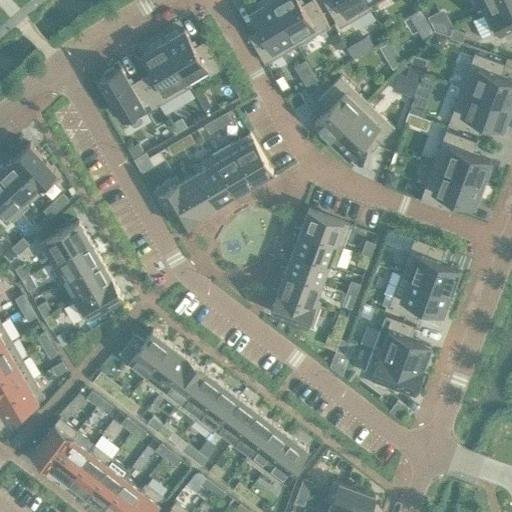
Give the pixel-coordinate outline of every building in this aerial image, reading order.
[(259,7),(252,11),(262,28),(250,35),(266,61),(297,43),(271,0),(269,0),(268,1),(267,0),(264,0),(257,4),(259,7)] [(271,0),(297,43),(328,24),(313,0),(308,0),(301,5),(298,0),(271,0)] [(325,0),(340,25),(371,7),(367,0),(325,0)] [(511,0),(508,0),(491,8),(484,12),(494,32),(504,27),(507,34),(511,31),(511,0)] [(487,0),(491,8),(508,0),(487,0)] [(444,8),(429,16),(436,29),(450,34),(453,25),(444,8)] [(434,29),(422,10),(412,16),(424,35),(434,29)] [(450,37),(462,41),(466,32),(454,27),(450,37)] [(166,39),(164,40),(190,85),(191,85),(187,78),(205,67),(210,74),(222,67),(206,38),(194,45),(184,28),(177,32),(176,29),(164,36),(166,39)] [(444,42),(447,35),(435,31),(431,42),(439,45),(444,42)] [(346,45),(338,32),(332,36),(333,38),(332,39),(337,48),(338,47),(339,49),(346,45)] [(153,69),(142,75),(159,104),(190,85),(164,40),(162,41),(160,39),(149,45),(150,48),(143,52),(153,69)] [(390,41),(380,47),(393,68),(402,62),(390,41)] [(352,45),(347,48),(353,58),(364,52),(361,47),(352,45)] [(505,63),(475,51),(462,84),(462,86),(511,104),(511,102),(511,79),(501,75),(505,63)] [(106,74),(100,78),(126,123),(159,104),(142,75),(131,82),(121,65),(114,69),(113,66),(105,71),(106,74)] [(402,91),(414,95),(422,73),(410,69),(402,91)] [(315,73),(304,80),(307,85),(318,79),(315,73)] [(329,134),(332,137),(367,101),(341,76),(320,98),(329,107),(316,121),(322,127),(320,129),(328,136),(329,134)] [(508,120),(511,110),(511,107),(510,107),(511,104),(462,86),(449,121),(479,132),(484,120),(502,127),(505,119),(508,120)] [(305,101),(299,91),(288,97),(294,108),(305,101)] [(199,101),(204,110),(212,105),(207,96),(199,101)] [(421,115),(425,103),(413,98),(409,110),(421,115)] [(367,101),(332,137),(335,140),(333,141),(341,149),(342,147),(348,153),(362,138),(372,148),(393,126),(367,101)] [(227,110),(216,116),(221,125),(232,118),(227,110)] [(406,122),(427,130),(430,122),(409,114),(406,122)] [(216,116),(204,123),(209,132),(221,125),(216,116)] [(170,124),(175,133),(188,126),(182,117),(170,124)] [(486,180),(491,168),(488,167),(490,159),(472,153),(477,140),(446,128),(433,163),(482,181),(483,179),(486,180)] [(250,131),(231,142),(254,181),(273,170),(250,131)] [(190,132),(179,138),(183,147),(195,140),(190,132)] [(179,138),(167,145),(172,153),(183,147),(179,138)] [(30,142),(13,157),(44,190),(60,175),(30,142)] [(139,142),(129,148),(134,157),(144,151),(139,142)] [(231,142),(212,153),(235,192),(254,181),(231,142)] [(160,149),(149,156),(154,164),(165,158),(160,149)] [(212,153),(193,164),(216,203),(235,192),(212,153)] [(13,157),(0,168),(0,175),(28,205),(29,204),(24,199),(38,186),(43,191),(44,190),(13,157)] [(480,197),(484,185),(481,184),(482,181),(433,163),(420,198),(451,209),(456,197),(474,204),(477,196),(480,197)] [(176,174),(175,175),(198,214),(216,203),(193,164),(196,170),(179,180),(176,174)] [(382,184),(394,188),(397,180),(394,175),(386,172),(382,184)] [(0,175),(0,207),(11,220),(28,205),(0,175)] [(175,175),(155,186),(178,225),(198,214),(175,175)] [(63,191),(53,200),(59,207),(69,198),(63,191)] [(53,200),(43,209),(50,216),(59,207),(53,200)] [(308,207),(300,228),(336,242),(336,243),(343,245),(351,223),(308,207)] [(79,219),(39,242),(51,261),(90,238),(79,219)] [(336,242),(300,228),(293,249),(329,262),(336,243),(336,242)] [(23,236),(13,245),(20,252),(29,243),(23,236)] [(440,260),(445,248),(414,236),(401,272),(450,290),(451,288),(454,289),(459,276),(456,275),(458,267),(440,260)] [(90,238),(51,261),(62,280),(101,257),(90,238)] [(370,254),(375,242),(366,238),(361,251),(370,254)] [(13,245),(4,253),(10,260),(20,252),(13,245)] [(321,282),(329,262),(293,249),(285,269),(321,282)] [(366,266),(370,254),(361,251),(357,263),(366,266)] [(101,257),(62,280),(62,281),(68,277),(78,294),(72,298),(73,299),(112,276),(101,257)] [(24,262),(15,267),(22,278),(30,273),(24,262)] [(314,301),(321,282),(285,269),(278,289),(313,302),(314,301)] [(448,305),(452,293),(449,292),(450,290),(401,272),(392,294),(385,291),(381,302),(389,305),(388,306),(419,318),(424,305),(442,312),(445,304),(448,305)] [(30,273),(22,278),(28,289),(37,284),(30,273)] [(112,276),(73,299),(84,318),(123,295),(112,276)] [(356,295),(360,282),(351,279),(346,291),(356,295)] [(320,304),(314,301),(313,302),(278,289),(270,310),(313,326),(320,304)] [(351,307),(356,295),(346,291),(342,303),(351,307)] [(23,292),(15,297),(21,308),(30,303),(23,292)] [(45,299),(37,304),(44,315),(52,311),(45,299)] [(30,303),(21,308),(28,319),(36,314),(30,303)] [(52,311),(44,315),(50,327),(59,322),(52,311)] [(344,327),(348,315),(339,312),(335,324),(344,327)] [(416,325),(386,314),(373,349),(422,367),(423,365),(426,366),(430,353),(427,352),(430,344),(412,338),(416,325)] [(1,320),(0,319),(0,345),(12,339),(1,320)] [(143,378),(170,341),(153,328),(143,340),(135,334),(120,352),(146,371),(142,377),(143,378)] [(45,329),(37,334),(43,345),(51,340),(45,329)] [(350,340),(340,337),(336,349),(345,352),(350,340)] [(12,339),(0,345),(0,370),(23,357),(12,339)] [(51,340),(43,345),(50,357),(58,352),(51,340)] [(143,378),(160,391),(188,355),(170,341),(143,378)] [(422,367),(373,349),(365,371),(375,375),(372,382),(386,387),(389,380),(414,389),(416,382),(419,383),(422,374),(419,373),(422,367)] [(160,391),(177,404),(205,368),(188,355),(160,391)] [(23,357),(0,370),(0,396),(34,376),(23,357)] [(62,359),(51,366),(56,374),(67,367),(62,359)] [(193,417),(194,417),(222,381),(205,368),(177,404),(178,405),(182,399),(198,411),(193,417)] [(34,376),(0,396),(0,409),(5,418),(45,395),(34,376)] [(194,417),(211,430),(239,394),(222,381),(194,417)] [(113,395),(123,403),(129,396),(119,388),(113,395)] [(86,396),(97,404),(102,396),(92,389),(86,396)] [(216,425),(233,438),(256,407),(239,394),(211,430),(212,431),(216,425)] [(102,396),(97,404),(107,412),(113,404),(102,396)] [(129,396),(123,403),(134,411),(139,404),(129,396)] [(397,401),(389,411),(390,412),(396,415),(403,406),(397,401)] [(245,456),(246,457),(273,420),(256,407),(233,438),(249,450),(245,456)] [(147,422),(158,430),(163,422),(153,414),(147,422)] [(121,422),(131,430),(137,423),(126,415),(121,422)] [(59,416),(32,452),(49,466),(77,429),(59,416)] [(246,457),(263,470),(291,433),(273,420),(246,457)] [(163,422),(158,430),(168,438),(174,430),(163,422)] [(137,423),(131,430),(141,438),(147,431),(137,423)] [(77,429),(49,466),(67,479),(94,443),(77,429)] [(291,433),(263,470),(281,483),(309,447),(291,433)] [(182,448),(192,456),(198,448),(187,440),(182,448)] [(155,449),(165,457),(171,449),(161,441),(155,449)] [(94,443),(67,479),(84,492),(112,456),(94,443)] [(198,448),(192,456),(202,464),(208,456),(198,448)] [(171,449),(165,457),(176,465),(181,457),(171,449)] [(112,456),(84,492),(101,505),(124,474),(108,462),(112,456)] [(209,469),(219,477),(225,469),(215,461),(209,469)] [(124,474),(101,505),(110,511),(122,511),(146,482),(145,481),(141,487),(124,474)] [(216,483),(205,476),(200,483),(210,491),(216,483)] [(303,477),(299,489),(308,492),(312,480),(303,477)] [(332,477),(325,498),(361,511),(368,511),(375,493),(332,477)] [(249,488),(239,480),(233,487),(243,495),(249,488)] [(146,482),(122,511),(151,511),(164,496),(146,482)] [(226,491),(216,483),(210,491),(220,499),(226,491)] [(259,496),(249,488),(243,495),(254,503),(259,496)] [(299,489),(294,501),(303,504),(308,492),(299,489)] [(361,511),(325,498),(324,499),(331,502),(327,511),(361,511)] [(165,511),(191,511),(175,499),(165,511)] [(240,502),(234,509),(237,511),(248,511),(250,509),(240,502)]
